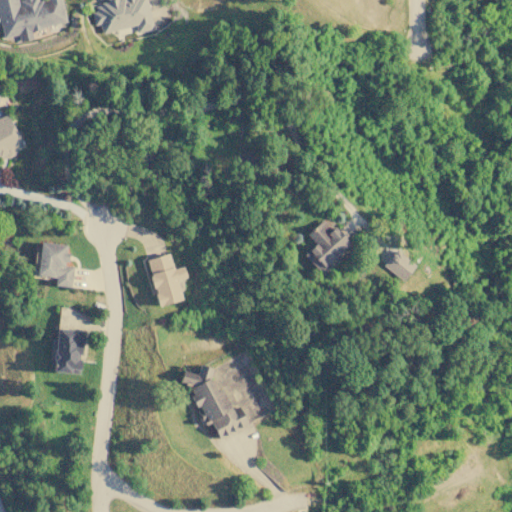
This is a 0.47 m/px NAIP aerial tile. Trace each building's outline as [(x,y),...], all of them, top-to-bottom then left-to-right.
[(66,22),(60,0),(0,0),(0,24),(3,37),(19,34),(20,41),(33,38),(32,30),(66,22)] [(153,29),(146,0),(114,0),(89,6),(93,25),(99,24),(101,33),(135,25),(137,32),(153,29)] [(0,117),(0,156),(1,158),(23,148),(7,114),(0,117)] [(302,254),(321,275),(340,258),(336,254),(349,242),(334,225),(330,228),(321,219),(305,233),(314,243),(302,254)] [(54,277),(54,285),(70,286),(72,265),(65,265),(66,244),(39,241),(35,275),(54,277)] [(181,300),(176,279),(185,276),(182,265),(172,268),(168,253),(145,259),(157,305),(181,300)] [(78,373),(82,330),(55,327),(51,371),(78,373)] [(246,424),(238,405),(230,409),(221,390),(213,388),(208,378),(211,367),(198,364),(196,373),(181,370),(178,383),(191,386),(189,395),(194,405),(198,406),(196,414),(199,420),(207,416),(217,437),(246,424)]
